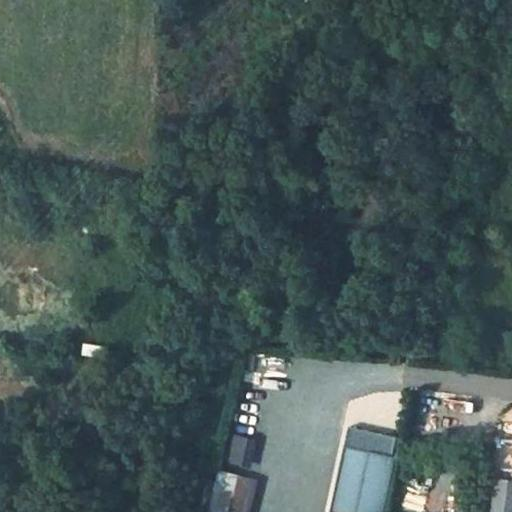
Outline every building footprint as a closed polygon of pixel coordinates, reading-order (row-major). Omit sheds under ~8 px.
[(48,406),(61,407),(63,384),(48,384),(48,406)] [(55,413),(34,416),(35,428),(58,426),(58,413),(55,413)] [(381,511),(396,441),(350,432),(333,511),(335,511),(381,511)] [(250,511),(257,483),(219,474),(209,511),(250,511)] [(511,511),(511,482),(493,480),(488,511),(511,511)]
